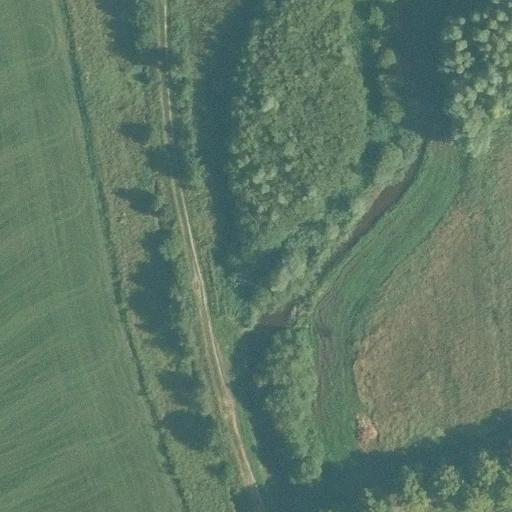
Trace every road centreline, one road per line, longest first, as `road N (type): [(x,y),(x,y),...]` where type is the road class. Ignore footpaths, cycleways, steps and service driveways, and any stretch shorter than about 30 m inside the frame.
road 1 (track): [(260,511),(217,388),(170,192),(159,0)]
road 2 (track): [(511,465),(391,511)]
